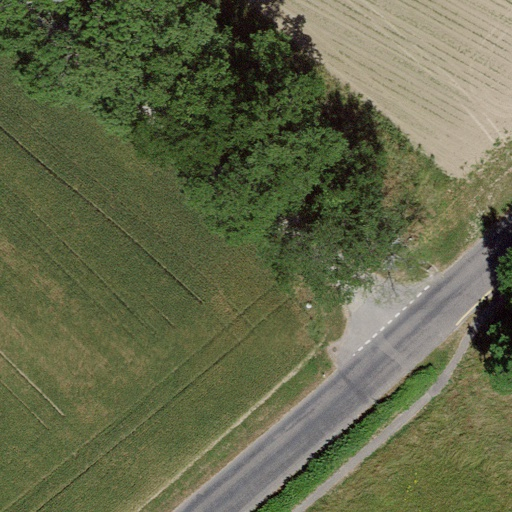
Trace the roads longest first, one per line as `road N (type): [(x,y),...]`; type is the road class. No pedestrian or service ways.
road 1 (track): [(19,0),(355,290),(409,351)]
road 2 (tertiary): [(511,255),(222,511)]
